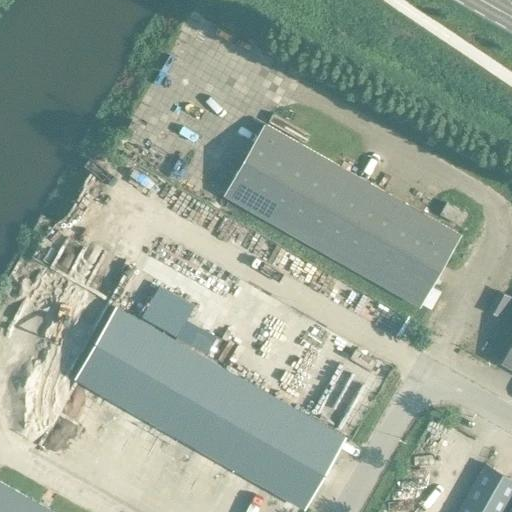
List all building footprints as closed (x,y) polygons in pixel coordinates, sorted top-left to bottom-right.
[(459,234),(367,182),(266,125),(226,196),(418,305),(459,234)] [(466,215),(446,202),(439,214),(459,226),(466,215)] [(33,287),(61,302),(73,280),(45,264),(33,287)] [(76,378),(303,508),(329,463),(343,437),(116,308),(76,378)] [(306,341),(313,320),(305,318),(297,338),(306,341)] [(511,369),(511,342),(501,363),(511,369)] [(502,511),(511,495),(511,479),(484,464),(456,511),(502,511)] [(51,504),(41,498),(38,503),(0,481),(0,511),(52,511),(48,509),(51,504)]
